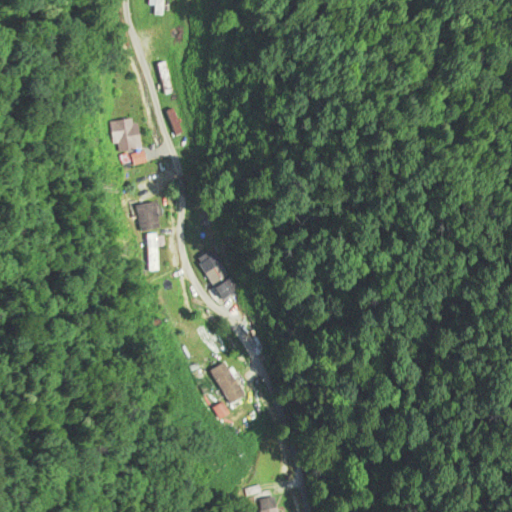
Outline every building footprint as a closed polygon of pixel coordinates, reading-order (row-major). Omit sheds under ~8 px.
[(145,0),(146,7),(150,7),(150,17),(164,17),(164,0),(145,0)] [(155,64),(160,97),(175,94),(169,62),(155,64)] [(164,112),(173,138),(181,135),(172,109),(164,112)] [(108,123),(113,153),(136,149),(130,119),(108,123)] [(149,203),(131,206),(136,232),(154,229),(149,203)] [(152,235),(141,236),(145,274),(156,273),(152,235)] [(207,285),(229,273),(222,262),(201,274),(207,285)] [(214,301),(238,290),(232,276),(208,287),(214,301)] [(191,361),(197,358),(178,322),(171,325),(191,361)] [(203,371),(225,405),(239,396),(217,362),(203,371)] [(274,511),(273,498),(256,500),(257,511),(274,511)]
